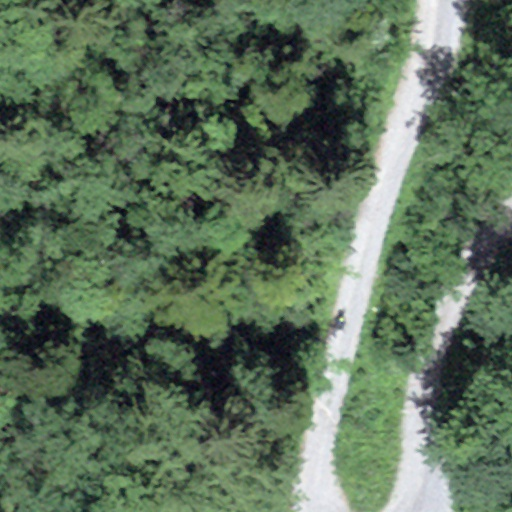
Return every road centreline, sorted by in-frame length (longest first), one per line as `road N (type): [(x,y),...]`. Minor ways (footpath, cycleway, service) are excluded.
road 1 (unclassified): [(320,511),(334,400),(438,0)]
road 2 (unclassified): [(511,219),(457,284),(438,332),(417,425),(417,511)]
